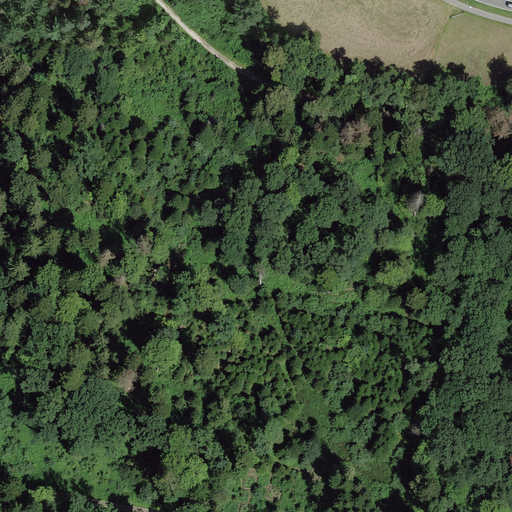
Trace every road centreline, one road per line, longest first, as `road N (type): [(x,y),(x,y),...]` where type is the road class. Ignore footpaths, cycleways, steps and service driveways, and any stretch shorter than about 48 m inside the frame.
road 1 (track): [(157,0),(246,75),(349,107),(511,117)]
road 2 (track): [(0,487),(134,511)]
